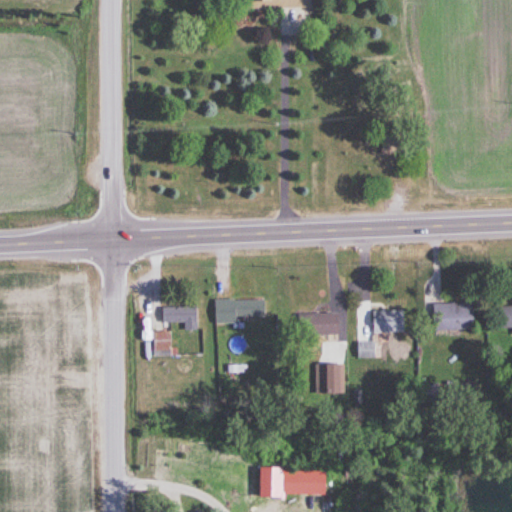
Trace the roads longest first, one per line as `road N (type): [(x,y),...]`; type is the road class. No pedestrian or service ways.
road 1 (primary): [(0,244),(511,221)]
road 2 (residential): [(115,511),(113,239)]
road 3 (tertiary): [(113,239),(112,0)]
